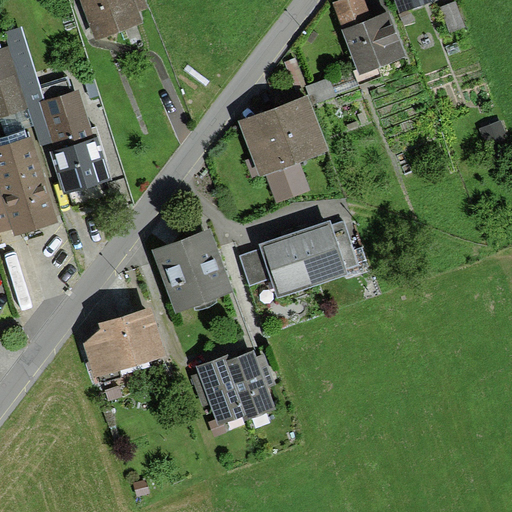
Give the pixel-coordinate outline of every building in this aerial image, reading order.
[(143,23),(138,11),(147,8),(144,0),(78,0),(95,42),(143,23)] [(311,104),(381,77),(379,70),(406,59),(388,13),(371,19),(363,0),(341,0),(331,4),(356,70),(329,80),(328,77),(305,87),(308,96),(311,104)] [(393,0),(399,16),(442,0),(393,0)] [(465,29),(455,1),(440,6),(450,35),(465,29)] [(35,87),(14,22),(1,26),(8,48),(28,109),(40,147),(52,143),(54,151),(49,153),(63,197),(112,181),(98,137),(93,139),(78,90),(73,92),(68,77),(35,87)] [(0,118),(28,109),(8,48),(0,50),(0,118)] [(294,88),(305,84),(295,58),(284,62),(294,88)] [(260,177),(329,151),(311,104),(308,96),(239,122),(260,177)] [(492,142),(509,134),(501,119),(485,127),(492,142)] [(59,224),(31,137),(0,146),(0,234),(12,230),(15,238),(59,224)] [(358,264),(344,221),(331,225),(329,221),(295,232),(313,288),(348,277),(345,268),(358,264)] [(232,295),(209,231),(152,252),(175,316),(232,295)] [(260,249),(238,256),(248,287),(270,280),(277,300),(313,288),(295,232),(259,244),(260,249)] [(97,325),(100,332),(82,345),(95,382),(169,356),(152,306),(97,325)] [(263,355),(256,358),(253,352),(230,361),(226,362),(247,416),(242,417),(244,423),(251,420),(255,430),(271,424),(268,414),(276,411),(267,388),(274,385),(263,355)] [(230,361),(228,355),(195,368),(198,374),(190,377),(201,406),(209,403),(218,427),(242,417),(247,416),(226,362),(230,361)]
